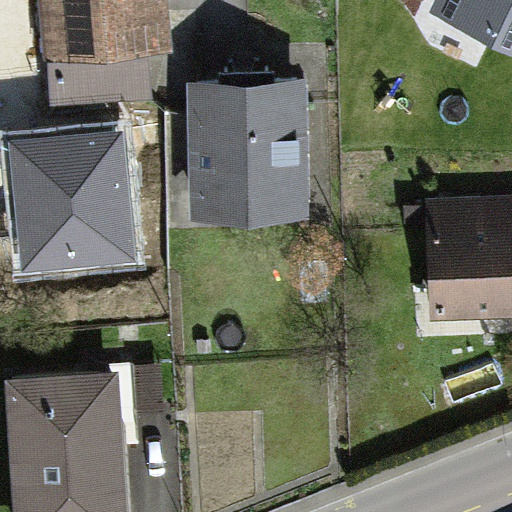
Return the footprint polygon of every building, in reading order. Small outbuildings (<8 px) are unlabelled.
[(36,0),(43,84),(138,77),(135,42),(158,40),(154,0),(36,0)] [(511,0),(437,0),(433,9),(511,46),(511,0)] [(191,80),(189,204),(304,206),(306,81),(191,80)] [(119,134),(12,144),(24,269),(131,259),(119,134)] [(511,195),(430,199),(435,302),(511,298),(511,195)] [(12,369),(14,511),(124,511),(122,367),(12,369)]
